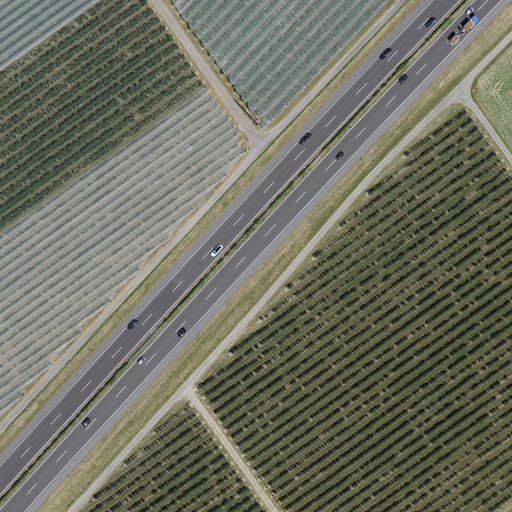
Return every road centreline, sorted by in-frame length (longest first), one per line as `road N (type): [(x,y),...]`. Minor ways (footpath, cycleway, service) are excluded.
road 1 (motorway): [(12,511),(489,0)]
road 2 (motorway): [(446,0),(0,480)]
road 3 (track): [(0,429),(404,0)]
road 4 (track): [(260,149),(154,0)]
road 5 (track): [(185,386),(274,511)]
